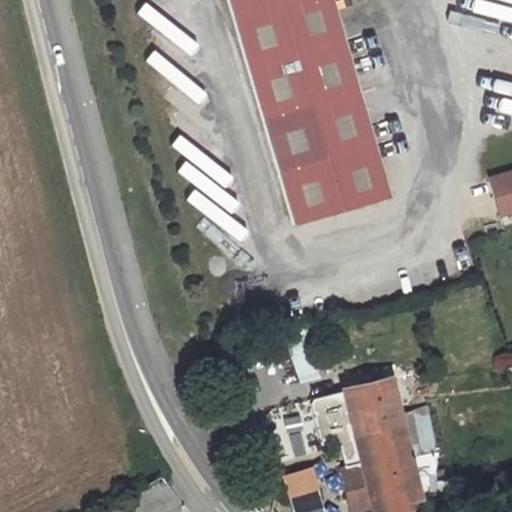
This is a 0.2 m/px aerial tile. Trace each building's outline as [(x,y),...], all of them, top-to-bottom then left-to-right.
[(336,0),(232,0),(296,221),(391,195),(336,0)] [(368,23),(401,10),(397,1),(364,14),(368,23)] [(511,56),(511,41),(489,37),(486,52),(511,56)] [(511,93),(511,77),(499,75),(495,89),(511,93)] [(198,187),(187,201),(242,242),(251,230),(234,216),(245,202),(187,159),(178,172),(198,187)] [(511,166),(492,173),(502,208),(511,205),(511,166)] [(322,320),(285,329),(299,382),(336,372),(322,320)] [(322,457),(337,454),(363,448),(366,461),(340,468),(350,503),(354,502),(357,511),(359,511),(376,507),(377,511),(405,511),(415,510),(442,504),(438,484),(420,488),(394,382),(392,375),(348,385),(308,395),(322,457)] [(337,454),(340,468),(366,461),(363,448),(337,454)] [(316,465),(284,474),(291,498),(323,489),(316,465)] [(327,511),(324,502),(295,511),(327,511)]
